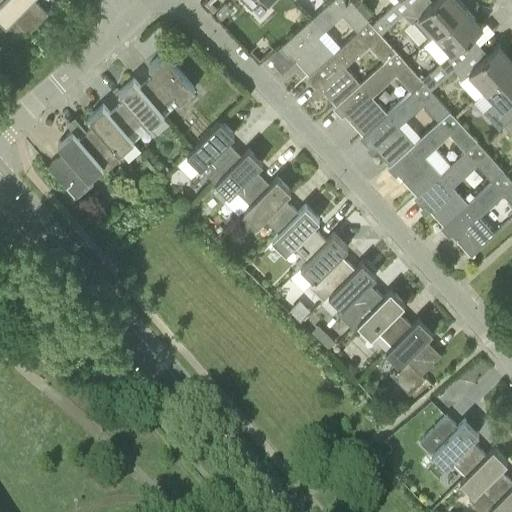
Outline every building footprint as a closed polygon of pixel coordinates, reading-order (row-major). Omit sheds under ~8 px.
[(12,15),(28,31),(48,11),(36,0),(0,0),(0,16),(5,22),(12,15)] [(309,72),(333,50),(319,34),(342,12),(357,29),(370,19),(352,0),(328,0),(279,45),(288,54),(290,52),(309,72)] [(402,11),(415,0),(394,0),(371,21),(380,31),(402,11)] [(418,16),(434,33),(466,5),(461,0),(433,0),(432,0),(415,0),(402,11),(412,22),(418,16)] [(431,87),(453,67),(479,43),(472,34),(483,24),(466,5),(434,33),(450,51),(421,76),(423,79),(431,87)] [(336,102),(360,80),(345,64),(369,43),(383,59),(395,48),(380,31),(371,21),(370,19),(357,29),(333,50),(309,72),(306,75),(315,84),(317,82),(336,102)] [(469,72),(485,89),(511,64),(511,56),(499,42),(488,52),(479,43),(453,67),(463,77),(469,72)] [(363,132),(387,110),(372,94),(396,72),(411,89),(423,79),(421,76),(395,48),(383,59),(384,59),(360,80),(336,102),(333,105),(341,114),(344,112),(363,132)] [(179,100),(194,87),(163,51),(148,64),(155,71),(140,84),(158,106),(173,93),(179,100)] [(504,123),(511,115),(511,64),(485,89),(500,107),(494,112),(504,123)] [(158,106),(140,84),(133,77),(118,90),(125,98),(109,111),(128,132),(143,119),(149,126),(164,113),(158,106)] [(389,162),(414,141),(399,124),(422,102),(437,119),(450,109),(431,87),(423,79),(411,89),(387,110),(363,132),(360,135),(368,144),(371,142),(389,162)] [(79,137),(103,165),(107,169),(122,155),(119,152),(134,139),(128,132),(109,111),(103,103),(88,116),(94,124),(79,137)] [(416,192),(440,171),(426,154),(450,133),(464,149),(477,138),(450,109),(437,119),(414,141),(389,162),(387,165),(395,174),(398,172),(416,192)] [(78,113),(70,120),(81,133),(89,127),(78,113)] [(215,180),(241,154),(227,140),(234,132),(220,118),(186,152),(215,180)] [(103,165),(79,137),(72,129),(57,142),(64,150),(47,164),(66,185),(82,171),(88,178),(103,165)] [(443,222),(467,201),(453,184),(477,163),(491,179),(504,169),(477,138),(464,149),(440,171),(416,192),(414,195),(422,204),(425,202),(443,222)] [(249,202),(269,182),(255,168),(262,160),(248,146),(241,154),(215,180),(229,194),(235,188),(249,202)] [(452,232),(471,253),(511,216),(511,177),(504,169),(491,179),(467,201),(443,222),(440,225),(449,234),(452,232)] [(277,230),(297,210),(283,196),(291,189),(276,175),(269,182),(249,202),(243,208),(257,222),(263,216),(277,230)] [(306,258),(326,238),(312,224),(319,217),(305,203),(297,210),(277,230),(271,236),(286,251),(292,244),(306,258)] [(329,294),(354,266),(340,252),(347,245),(333,231),(326,238),(306,258),(300,264),(312,277),(308,282),(324,299),(329,294)] [(363,315),(383,294),(369,280),(376,273),(361,259),(354,266),(329,294),(342,307),(348,301),(363,315)] [(392,342),(411,322),(397,309),(404,301),(390,287),(383,294),(363,315),(356,321),(371,335),(378,328),(392,342)] [(398,362),(390,370),(410,391),(425,375),(421,372),(441,352),(425,337),(433,329),(419,315),(411,322),(392,342),(385,349),(398,362)] [(465,472),(486,452),(471,438),(479,431),(464,417),(457,424),(446,413),(431,428),(442,439),(431,451),(445,465),(452,458),(465,472)] [(488,507),(511,482),(511,478),(500,466),(507,459),(493,445),(486,452),(465,472),(459,479),(472,492),(469,496),(484,511),(488,507)] [(511,511),(511,482),(488,507),(492,511),(511,511)]
